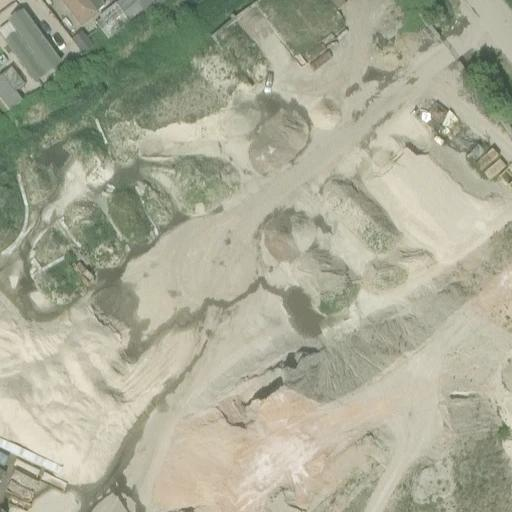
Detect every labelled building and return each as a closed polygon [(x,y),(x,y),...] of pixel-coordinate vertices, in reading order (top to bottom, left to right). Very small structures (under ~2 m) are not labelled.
[(105,1),(103,0),(59,0),(76,22),(105,1)] [(160,0),(159,0),(121,0),(113,6),(128,25),(129,26),(162,2),(160,0)] [(258,0),(210,34),(252,93),(278,75),(273,68),(290,57),(269,27),(305,2),(304,0),(258,0)] [(128,25),(113,6),(112,7),(98,18),(100,20),(94,24),(107,41),(112,37),(128,25)] [(52,80),(73,63),(29,7),(8,24),(52,80)] [(11,70),(0,77),(0,102),(8,113),(22,103),(14,94),(23,87),(11,70)]
